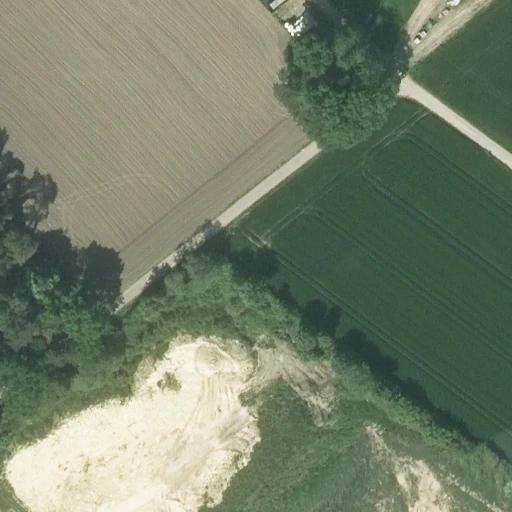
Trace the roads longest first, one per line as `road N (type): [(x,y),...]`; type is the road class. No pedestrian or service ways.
road 1 (unclassified): [(400,81),(0,398)]
road 2 (unclassified): [(400,81),(511,165)]
